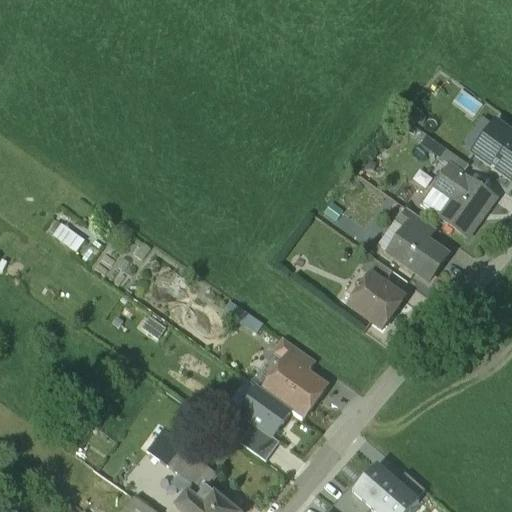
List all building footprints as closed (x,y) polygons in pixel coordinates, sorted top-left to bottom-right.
[(473,157),(511,183),(511,181),(511,137),(509,136),(495,126),(473,157)] [(468,168),(446,152),(438,164),(448,171),(449,169),(461,178),(468,168)] [(461,178),(449,169),(448,171),(435,188),(452,200),(439,217),(438,219),(467,240),(495,201),(461,178)] [(452,200),(435,188),(434,189),(423,206),(439,217),(452,200)] [(434,232),(408,213),(398,227),(406,232),(407,231),(425,244),(434,232)] [(60,225),(52,236),(74,252),(82,241),(60,225)] [(425,244),(407,231),(406,232),(388,257),(428,285),(446,259),(425,244)] [(392,275),(369,258),(359,273),(369,280),(370,279),(383,288),(392,275)] [(383,288),(370,279),(369,280),(349,309),(382,332),(403,302),(383,288)] [(279,343),(251,324),(243,334),(271,354),(279,343)] [(313,364),(283,342),(274,355),(287,364),(288,363),(305,375),(313,364)] [(305,375),(288,363),(287,364),(264,396),(290,414),(302,423),(326,390),(305,375)] [(272,440),(290,414),(264,396),(258,391),(239,417),(252,426),(272,440)] [(272,440),(252,426),(239,445),(266,464),(279,446),(272,440)] [(180,451),(160,436),(146,454),(166,469),(180,451)] [(198,464),(180,451),(166,469),(193,490),(201,481),(210,489),(218,479),(198,463),(198,464)] [(412,511),(418,505),(417,504),(396,486),(377,469),(353,497),(369,511),(412,511)] [(405,476),(396,486),(417,504),(426,494),(405,476)] [(114,487),(101,477),(85,500),(98,509),(114,487)] [(207,491),(196,503),(187,496),(176,510),(178,511),(231,511),(228,509),(232,505),(226,499),(222,504),(207,491)] [(369,511),(353,497),(348,492),(332,511),(333,511),(369,511)]
